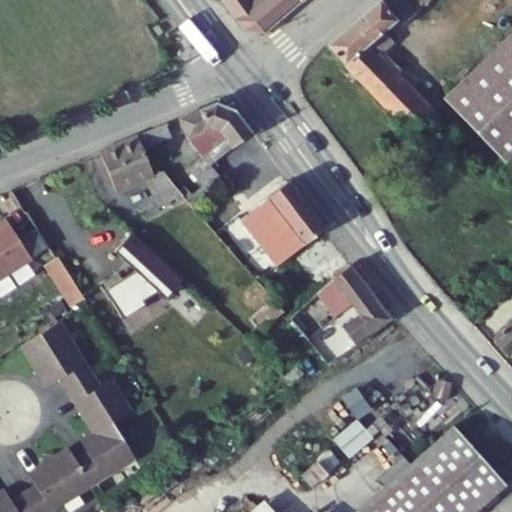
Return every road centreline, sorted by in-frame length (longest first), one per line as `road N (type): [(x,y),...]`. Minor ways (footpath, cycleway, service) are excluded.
road 1 (tertiary): [(247,79),(405,287),(511,408)]
road 2 (residential): [(234,64),(182,96),(0,170)]
road 3 (residential): [(345,0),(247,79)]
